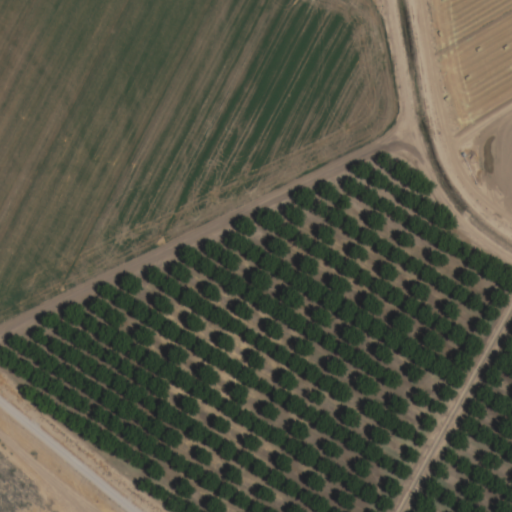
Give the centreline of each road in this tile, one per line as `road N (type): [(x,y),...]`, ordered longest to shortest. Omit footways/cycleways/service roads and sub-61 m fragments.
road 1 (track): [(393,0),(414,132),(434,174),(484,234),(511,252)]
road 2 (track): [(132,511),(0,403)]
